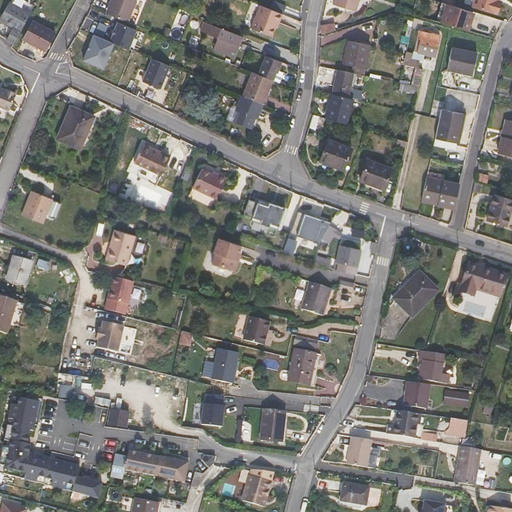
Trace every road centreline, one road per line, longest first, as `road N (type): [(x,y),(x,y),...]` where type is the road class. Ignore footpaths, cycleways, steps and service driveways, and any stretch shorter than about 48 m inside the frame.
road 1 (residential): [(309,465),(359,372),(393,218)]
road 2 (residential): [(47,72),(75,77),(282,175)]
road 3 (residential): [(454,237),(495,58),(511,30)]
road 4 (residential): [(317,0),(312,61),(282,175)]
road 5 (unknown): [(393,218),(432,68)]
road 6 (residential): [(0,196),(47,72)]
